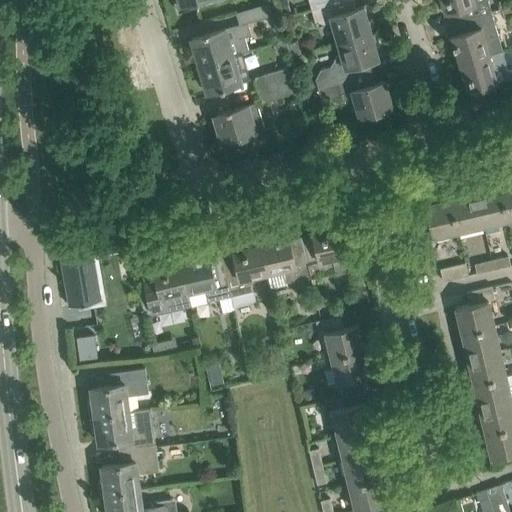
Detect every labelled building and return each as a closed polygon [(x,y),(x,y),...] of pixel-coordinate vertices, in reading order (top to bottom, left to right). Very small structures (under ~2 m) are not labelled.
[(277,0),(281,12),(289,10),(286,0),(277,0)] [(308,0),(311,9),(340,0),(308,0)] [(353,0),(340,0),(311,9),(315,25),(332,21),(337,41),(371,31),(364,6),(356,8),(353,0)] [(441,0),(445,12),(455,9),(459,20),(450,23),(459,21),(491,12),(487,0),(441,0)] [(191,38),(199,64),(248,49),(244,36),(251,34),(247,22),(272,15),(268,2),(235,11),(239,24),(208,33),(207,31),(204,32),(204,34),(191,38)] [(491,12),(459,21),(462,32),(451,35),(453,43),(452,44),(454,49),(455,48),(459,63),(502,51),(491,12)] [(315,79),(317,87),(374,70),(371,60),(379,58),(371,31),(337,41),(341,54),(336,55),(330,66),(320,69),(315,79)] [(297,41),(289,43),(292,53),(299,51),(297,41)] [(248,49),(199,64),(208,92),(220,88),(221,90),(225,89),(224,87),(250,78),(242,52),(248,50),(248,49)] [(502,51),(459,63),(467,90),(510,78),(502,51)] [(255,76),(259,87),(291,78),(287,66),(255,76)] [(374,70),(317,87),(322,105),(353,96),(359,117),(397,106),(397,105),(393,106),(385,80),(378,83),(374,70)] [(291,78),(259,87),(262,100),(294,91),(291,78)] [(231,110),(230,108),(227,109),(227,111),(214,115),(222,142),(265,129),(256,101),(231,110)] [(306,131),(301,138),(304,146),(315,143),(312,129),(306,131)] [(511,218),(511,183),(501,186),(509,219),(511,218)] [(501,186),(476,192),(483,225),(509,219),(501,186)] [(476,192),(451,198),(458,231),(483,225),(476,192)] [(425,204),(433,237),(458,231),(451,198),(425,204)] [(301,236),(310,277),(335,271),(332,258),(348,254),(341,224),(312,230),(315,241),(303,244),(301,236)] [(275,239),(261,242),(268,273),(272,288),(287,285),(287,283),(297,280),(301,283),(308,281),(308,278),(310,277),(301,236),(300,236),(302,244),(292,247),(289,235),(288,235),(288,236),(280,238),(280,237),(275,238),(275,239)] [(90,241),(59,246),(69,306),(89,302),(101,300),(95,264),(92,251),(90,241)] [(222,254),(221,255),(234,307),(256,302),(253,291),(255,290),(252,277),(268,273),(261,242),(233,249),(235,260),(224,263),(222,254)] [(196,258),(181,261),(191,305),(207,301),(207,302),(218,299),(221,310),(234,307),(221,255),(223,263),(211,266),(209,255),(201,257),(200,256),(195,257),(196,258)] [(508,255),(492,259),(494,269),(510,265),(508,255)] [(474,263),(476,273),(494,269),(492,259),(474,263)] [(144,282),(148,301),(152,315),(176,309),(191,305),(181,261),(153,268),(156,279),(144,282)] [(440,269),(443,281),(468,275),(465,262),(440,269)] [(455,307),(461,332),(494,325),(488,300),(494,298),(491,286),(486,287),(466,292),(469,304),(455,307)] [(327,318),(315,321),(318,333),(326,331),(332,357),(364,349),(358,324),(344,327),(341,315),(327,318)] [(494,325),(461,332),(467,357),(500,350),(494,325)] [(94,334),(76,337),(79,360),(97,357),(94,334)] [(175,338),(151,343),(154,353),(178,348),(175,338)] [(279,343),(269,346),(273,365),(284,363),(279,343)] [(364,349),(332,357),(341,394),(367,388),(364,376),(370,375),(364,349)] [(500,350),(467,357),(473,383),(506,375),(500,350)] [(256,359),(247,362),(250,375),(259,373),(256,359)] [(211,385),(223,382),(217,360),(206,362),(211,385)] [(91,387),(95,415),(129,411),(126,395),(148,392),(145,368),(116,371),(118,383),(91,387)] [(506,375),(473,383),(479,408),(511,400),(506,375)] [(313,388),(303,391),(306,403),(316,400),(313,388)] [(343,405),(335,407),(331,408),(337,435),(370,427),(364,402),(369,400),(367,388),(341,394),(343,405)] [(511,400),(479,408),(485,433),(511,426),(511,400)] [(129,411),(95,415),(99,443),(125,439),(127,450),(156,446),(152,421),(151,406),(129,411)] [(511,426),(485,433),(491,458),(511,452),(511,426)] [(370,427),(337,435),(343,460),(376,452),(370,427)] [(101,465),(105,491),(139,487),(137,473),(159,470),(156,446),(127,450),(128,461),(101,465)] [(318,448),(309,450),(312,467),(322,464),(318,448)] [(376,452),(343,460),(349,485),(382,477),(376,452)] [(322,464),(312,467),(316,484),(326,482),(322,464)] [(382,477),(349,485),(355,510),(388,502),(382,477)] [(124,489),(105,491),(107,511),(174,511),(173,498),(141,503),(141,501),(139,487),(124,489)] [(492,511),(486,488),(476,491),(482,511),(492,511)] [(332,511),(330,498),(320,500),(323,511),(332,511)]
